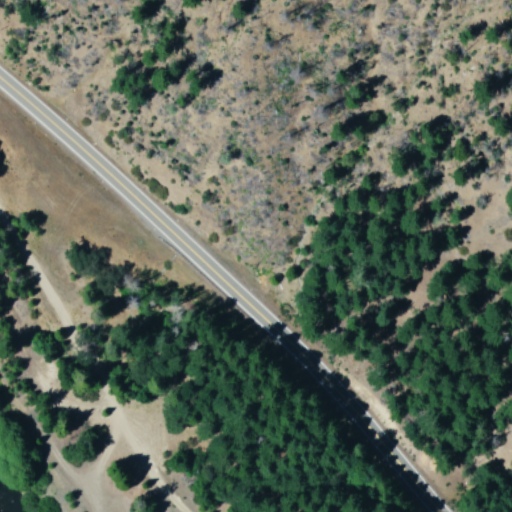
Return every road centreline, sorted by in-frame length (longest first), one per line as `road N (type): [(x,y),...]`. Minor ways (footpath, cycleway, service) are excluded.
road 1 (tertiary): [(485,511),(331,345),(0,52)]
road 2 (residential): [(164,500),(80,340),(0,214)]
